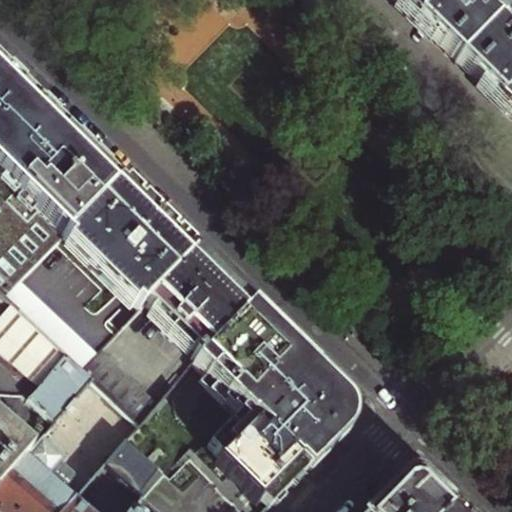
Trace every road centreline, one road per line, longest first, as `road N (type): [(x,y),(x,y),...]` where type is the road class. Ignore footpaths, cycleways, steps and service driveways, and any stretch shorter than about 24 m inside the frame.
road 1 (residential): [(0,20),(402,423)]
road 2 (residential): [(511,173),(337,0)]
road 3 (residential): [(511,312),(402,423)]
road 4 (residential): [(402,423),(491,511)]
road 5 (residential): [(402,423),(317,511)]
